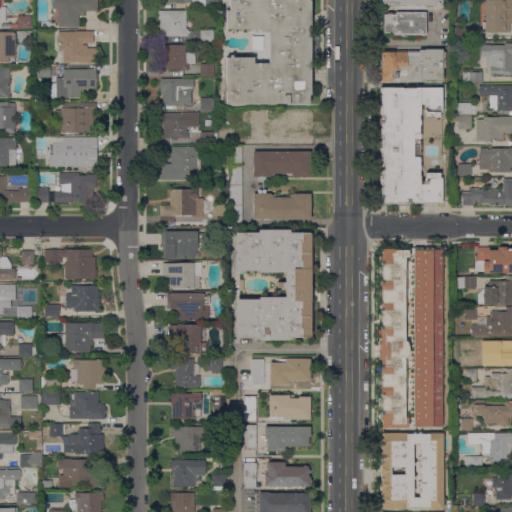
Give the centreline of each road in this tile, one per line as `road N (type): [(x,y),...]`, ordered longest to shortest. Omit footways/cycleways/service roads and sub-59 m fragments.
road 1 (residential): [(136,511),(126,0)]
road 2 (tertiary): [(346,511),(346,0)]
road 3 (residential): [(511,226),(346,226)]
road 4 (residential): [(126,225),(0,225)]
